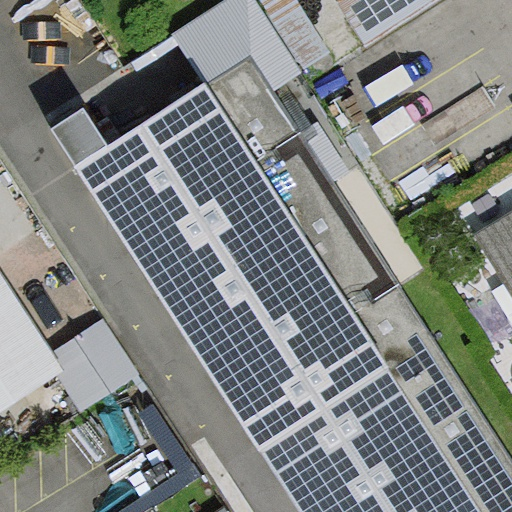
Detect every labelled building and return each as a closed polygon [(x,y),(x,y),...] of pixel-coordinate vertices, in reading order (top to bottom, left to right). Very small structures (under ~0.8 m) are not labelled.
[(48,0),(0,0),(0,39),(7,50),(59,17),(48,0)] [(215,0),(174,24),(203,74),(254,45),(273,77),(334,41),(310,0),(215,0)] [(340,0),(339,1),(366,43),(431,0),(340,0)] [(81,111),(48,132),(298,511),(511,511),(511,464),(245,58),(106,149),(81,111)] [(511,291),(511,215),(478,237),(511,291)] [(0,402),(55,366),(0,281),(0,402)] [(234,511),(228,500),(207,511),(234,511)] [(164,511),(159,501),(136,511),(164,511)]
